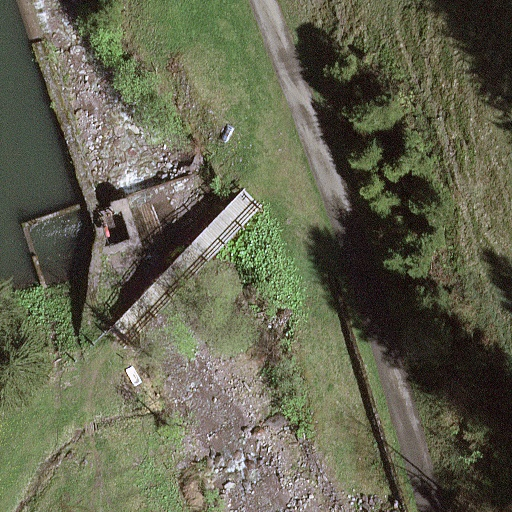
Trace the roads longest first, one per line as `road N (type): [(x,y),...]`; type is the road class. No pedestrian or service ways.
road 1 (unclassified): [(258,0),(384,330),(436,511)]
road 2 (track): [(357,511),(315,371),(312,140)]
road 3 (track): [(95,380),(117,340),(312,140)]
